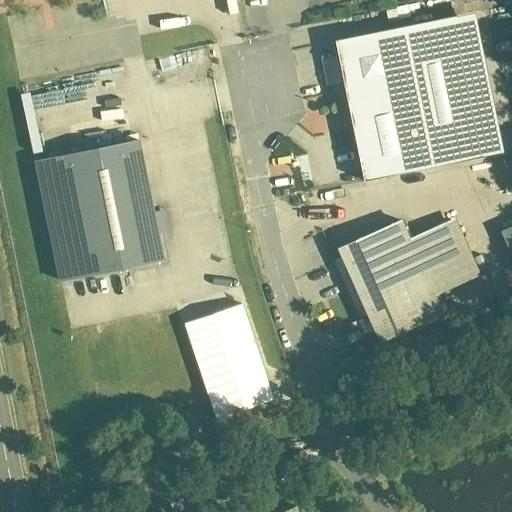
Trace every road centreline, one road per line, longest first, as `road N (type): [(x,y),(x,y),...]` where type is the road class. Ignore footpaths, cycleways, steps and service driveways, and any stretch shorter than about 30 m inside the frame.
road 1 (unclassified): [(384,511),(330,412),(277,256),(254,129),(259,82)]
road 2 (unknown): [(170,511),(344,438)]
